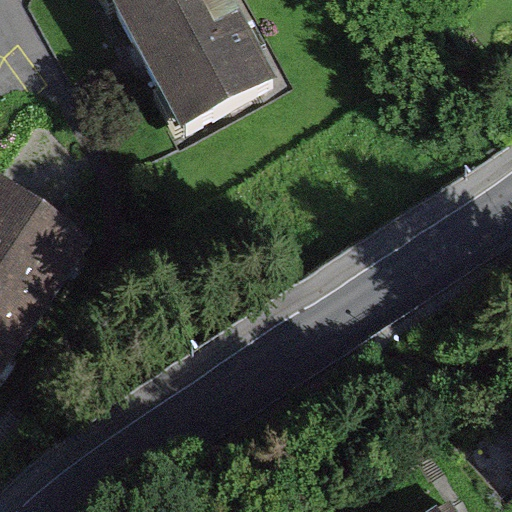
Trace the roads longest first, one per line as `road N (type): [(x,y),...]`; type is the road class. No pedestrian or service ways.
road 1 (tertiary): [(59,511),(100,474),(511,203)]
road 2 (residential): [(1,0),(71,113)]
